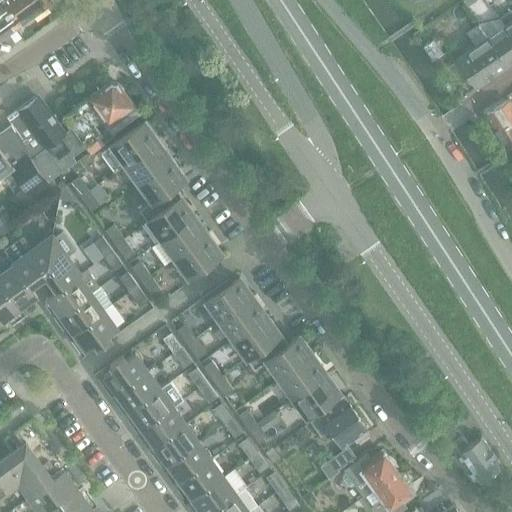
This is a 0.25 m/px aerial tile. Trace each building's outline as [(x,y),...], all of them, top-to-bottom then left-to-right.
[(0,0),(0,38),(15,28),(46,4),(45,0),(0,0)] [(511,8),(499,18),(500,20),(511,37),(511,8)] [(490,27),(484,31),(508,66),(511,62),(511,37),(500,20),(499,21),(490,27)] [(470,49),(455,59),(475,88),(490,78),(507,66),(508,66),(484,31),(478,23),(471,27),(465,32),(471,41),(474,46),(470,49)] [(426,44),(423,47),(432,60),(442,53),(433,40),(426,44)] [(445,51),(442,53),(432,60),(431,61),(430,61),(438,72),(442,70),(453,62),(445,51)] [(108,82),(62,116),(70,128),(84,148),(85,147),(99,137),(100,136),(93,125),(102,119),(112,133),(133,118),(128,111),(133,107),(116,83),(114,83),(112,82),(108,82)] [(15,116),(8,121),(10,124),(15,130),(11,133),(15,138),(47,182),(51,179),(75,162),(71,157),(84,148),(70,128),(64,133),(39,98),(34,97),(16,110),(19,113),(15,116)] [(490,111),(484,115),(490,124),(488,125),(490,128),(504,149),(511,144),(511,107),(507,100),(490,111)] [(110,146),(102,152),(116,171),(123,166),(158,141),(144,122),(110,146)] [(0,175),(3,174),(9,183),(15,178),(23,188),(16,193),(21,200),(26,207),(30,204),(56,186),(51,179),(47,182),(15,138),(11,133),(0,140),(0,175)] [(99,137),(85,147),(90,154),(103,144),(99,137)] [(158,141),(123,166),(137,184),(171,159),(158,141)] [(171,159),(137,184),(150,202),(138,210),(146,222),(165,209),(156,198),(173,186),(173,187),(185,178),(171,159)] [(78,175),(69,181),(80,196),(88,190),(78,175)] [(65,186),(64,185),(61,181),(59,198),(75,201),(65,186)] [(88,190),(80,196),(81,197),(90,210),(99,204),(109,197),(98,183),(88,190)] [(165,209),(146,222),(159,240),(194,216),(173,187),(173,186),(156,198),(165,209)] [(0,215),(0,238),(12,230),(6,214),(5,212),(0,215)] [(159,240),(151,247),(164,265),(172,258),(173,259),(207,234),(194,216),(159,240)] [(113,224),(104,230),(115,245),(123,239),(124,239),(113,224)] [(52,235),(44,280),(49,281),(56,290),(78,275),(80,274),(67,256),(74,251),(61,231),(53,237),(52,235)] [(207,234),(173,259),(187,278),(195,272),(198,276),(215,264),(213,260),(221,253),(207,234)] [(22,236),(3,249),(13,263),(15,266),(29,286),(30,285),(39,279),(44,280),(52,235),(32,249),(22,236)] [(97,239),(92,243),(102,256),(111,250),(101,236),(97,239)] [(123,239),(115,245),(125,259),(133,253),(134,253),(124,239),(123,239)] [(111,250),(102,256),(103,257),(113,272),(122,265),(112,251),(111,250)] [(131,266),(139,278),(141,281),(150,275),(139,260),(131,266)] [(13,265),(0,274),(0,281),(19,308),(37,295),(30,285),(29,286),(15,266),(13,263),(12,263),(13,265)] [(56,290),(46,297),(59,315),(88,294),(90,292),(99,286),(87,269),(80,274),(78,275),(56,290)] [(126,271),(117,277),(128,292),(137,286),(126,271)] [(150,275),(141,281),(152,295),(160,290),(160,289),(150,275)] [(212,296),(204,302),(218,321),(219,321),(252,297),(239,277),(230,284),(227,280),(209,292),(212,296)] [(0,318),(1,320),(19,308),(0,281),(0,318)] [(88,294),(59,315),(72,332),(103,310),(112,304),(99,286),(90,292),(88,294)] [(137,286),(128,292),(138,306),(147,300),(137,286)] [(219,321),(218,321),(231,340),(258,321),(266,315),(252,297),(219,321)] [(103,310),(72,332),(85,350),(94,344),(97,348),(110,339),(107,335),(116,328),(111,321),(103,310)] [(258,321),(231,340),(245,358),(263,345),(271,356),(287,345),(286,344),(270,321),(266,315),(258,321)] [(184,323),(176,329),(187,344),(195,338),(184,323)] [(170,332),(162,338),(173,353),(181,347),(182,346),(171,332),(170,332)] [(263,345),(245,358),(253,370),(265,362),(278,379),(312,355),(298,336),(286,344),(287,345),(271,356),(263,345)] [(195,338),(187,344),(197,358),(205,352),(195,338)] [(181,347),(173,353),(183,367),(191,361),(192,361),(182,346),(181,347)] [(112,368),(103,375),(116,393),(147,371),(134,353),(124,360),(121,355),(109,364),(112,368)] [(312,355),(278,379),(291,398),(325,373),(312,355)] [(211,361),(203,366),(214,381),(222,375),(211,361)] [(195,367),(187,373),(198,388),(206,382),(207,381),(196,367),(195,367)] [(147,371),(116,393),(128,411),(160,389),(147,371)] [(325,373),(291,398),(305,417),(339,392),(325,373)] [(222,375),(214,381),(224,395),(232,389),(222,375)] [(206,382),(198,388),(208,402),(217,397),(217,396),(207,381),(206,382)] [(160,389),(128,411),(141,429),(172,406),(160,389)] [(322,412),(309,421),(319,435),(328,429),(340,446),(352,438),(355,442),(366,433),(363,430),(365,429),(365,428),(342,396),(321,411),(322,412)] [(221,402),(213,408),(223,423),(231,417),(232,416),(222,402),(221,402)] [(172,406),(141,429),(153,446),(185,424),(172,406)] [(246,408),(237,414),(248,429),(256,423),(246,408)] [(256,423),(248,429),(258,443),(266,437),(263,432),(279,420),(273,411),(256,423)] [(231,417),(223,423),(234,438),(242,432),(243,431),(232,416),(231,417)] [(185,424),(153,446),(166,464),(197,441),(185,424)] [(455,440),(452,441),(479,481),(481,480),(483,478),(501,466),(485,443),(481,436),(468,445),(461,435),(455,440)] [(246,437),(238,443),(248,458),(256,452),(257,451),(247,437),(246,437)] [(197,441),(166,464),(179,481),(210,459),(197,441)] [(15,449),(0,460),(0,497),(15,486),(18,484),(25,442),(15,449)] [(25,442),(18,484),(27,496),(51,479),(47,473),(41,465),(25,442)] [(264,452),(272,462),(273,461),(274,461),(280,457),(272,446),(265,451),(264,452)] [(329,459),(320,466),(328,477),(338,470),(336,468),(353,456),(346,447),(329,459)] [(342,473),(342,479),(347,485),(351,486),(354,483),(363,495),(397,471),(381,450),(368,459),(365,455),(345,470),(345,471),(342,473)] [(256,452),(248,458),(259,473),(267,467),(268,466),(257,451),(256,452)] [(50,459),(41,465),(47,473),(55,467),(50,459)] [(210,459),(179,481),(191,499),(222,476),(210,459)] [(222,476),(191,499),(200,511),(209,511),(235,494),(244,488),(246,486),(234,468),(222,476)] [(51,479),(27,496),(38,511),(48,511),(77,491),(62,471),(51,479)] [(273,471),(265,477),(275,492),(284,486),(285,485),(274,471),(273,471)] [(397,471),(363,495),(372,508),(374,511),(394,511),(403,506),(399,502),(412,493),(405,484),(407,480),(402,473),(397,472),(397,471)] [(284,486),(275,492),(286,506),(288,510),(296,504),(297,503),(285,485),(284,486)] [(235,494),(209,511),(246,511),(248,511),(256,505),(244,488),(235,494)] [(301,497),(308,507),(309,506),(317,499),(310,490),(301,496),(301,497)] [(77,491),(48,511),(91,511),(92,511),(77,491)]
